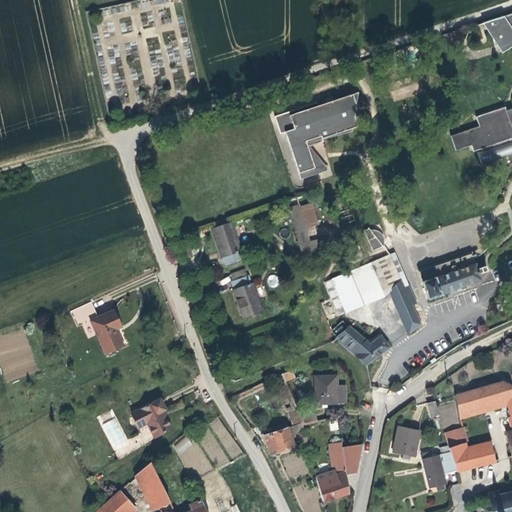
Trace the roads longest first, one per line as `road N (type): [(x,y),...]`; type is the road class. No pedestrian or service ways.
road 1 (unclassified): [(511,2),(120,138)]
road 2 (residential): [(286,511),(205,377),(120,138)]
road 3 (track): [(75,0),(107,141),(0,170)]
road 4 (residential): [(481,345),(380,408),(359,511)]
